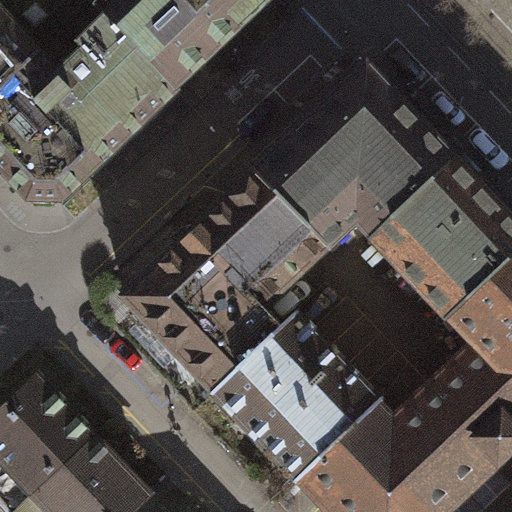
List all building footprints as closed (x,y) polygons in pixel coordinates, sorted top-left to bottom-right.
[(129,0),(112,17),(177,86),(267,0),(129,0)] [(0,14),(0,89),(37,54),(0,14)] [(177,86),(112,17),(84,44),(89,49),(60,78),(37,54),(0,89),(0,163),(29,195),(62,195),(177,86)] [(361,71),(254,172),(325,246),(354,218),(376,241),(454,168),(361,71)] [(511,265),(511,228),(454,168),(376,241),(453,322),(511,265)] [(325,246),(254,172),(123,298),(213,391),(279,328),(258,306),(325,246)] [(297,480),(327,511),(446,511),(511,450),(511,265),(453,322),(471,341),(391,417),(378,403),(297,480)] [(213,391),(297,480),(378,403),(293,315),(279,328),(213,391)] [(0,491),(17,509),(91,437),(36,377),(0,413),(0,491)] [(124,511),(146,492),(91,437),(17,509),(12,511),(124,511)]
